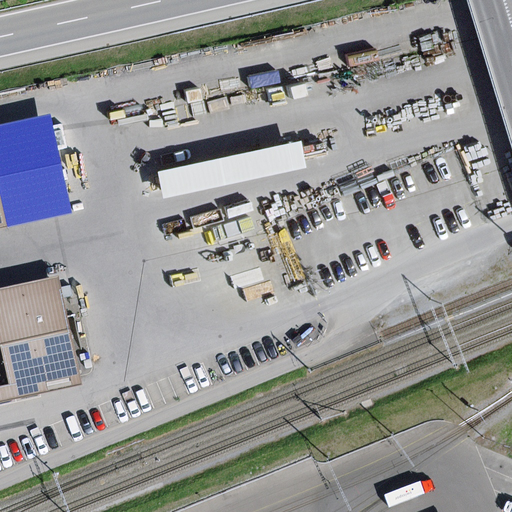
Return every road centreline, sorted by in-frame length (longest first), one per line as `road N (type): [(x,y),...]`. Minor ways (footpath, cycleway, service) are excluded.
road 1 (track): [(364,284),(349,327),(323,349),(0,480)]
road 2 (motorway): [(0,36),(163,0)]
